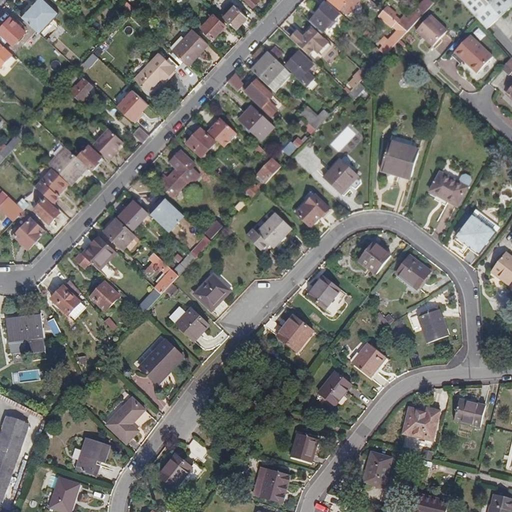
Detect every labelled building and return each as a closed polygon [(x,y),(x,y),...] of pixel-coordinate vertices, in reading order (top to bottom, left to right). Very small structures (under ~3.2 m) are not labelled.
[(37,32),(56,12),(43,0),(34,0),(20,16),(37,32)] [(219,0),(216,3),(225,12),(236,2),(234,0),(219,0)] [(328,0),(348,16),(360,1),(358,0),(328,0)] [(408,32),(434,4),(429,0),(426,0),(402,27),(408,32)] [(511,0),(460,0),(477,19),(487,30),(511,8),(511,0)] [(322,34),(339,15),(325,2),(319,8),(321,10),(310,22),(322,34)] [(247,18),(235,6),(224,18),(236,29),(247,18)] [(398,43),(408,32),(402,27),(384,12),(380,17),(393,29),(393,28),(397,31),(380,50),(386,56),(398,43)] [(213,39),(225,26),(214,15),(202,28),(213,39)] [(433,47),(448,31),(432,16),(417,32),(433,47)] [(13,45),(25,31),(24,30),(26,28),(23,25),(21,27),(11,18),(0,29),(0,41),(4,45),(8,41),(13,45)] [(365,37),(373,29),(368,25),(361,33),(365,37)] [(314,50),(324,40),(313,29),(304,38),(297,32),(291,39),(313,59),(318,54),(314,50)] [(189,67),(209,45),(194,31),(173,53),(189,67)] [(434,46),(439,53),(451,42),(446,36),(434,46)] [(493,59),(471,38),(455,54),(464,63),(465,61),(470,66),(469,67),(477,75),(493,59)] [(16,60),(0,45),(0,68),(5,63),(9,67),(16,60)] [(281,54),(274,47),(269,53),(276,59),(281,54)] [(99,60),(103,56),(96,50),(93,53),(97,58),(99,60)] [(93,53),(84,63),(89,67),(97,58),(93,53)] [(276,93),(293,75),(292,74),(276,59),(269,53),(252,71),(276,93)] [(308,71),(313,65),(304,57),(302,59),(298,54),(287,66),(294,72),(292,74),(293,75),(307,88),(315,78),(308,71)] [(152,96),(175,71),(158,55),(135,80),(152,96)] [(511,72),(511,71),(511,58),(503,67),(510,74),(511,72)] [(367,76),(372,71),(367,67),(363,72),(367,76)] [(361,83),(367,76),(363,72),(362,71),(356,78),(361,83)] [(69,87),(76,79),(73,75),(62,86),(67,91),(70,88),(69,87)] [(238,92),(243,86),(234,77),(228,83),(238,92)] [(273,96),(255,78),(244,89),(271,116),(277,110),(268,102),(273,96)] [(87,95),(93,88),(85,80),(77,88),(76,87),(70,94),(81,104),(88,97),(87,95)] [(136,121),(147,110),(134,97),(131,100),(133,102),(125,110),(136,121)] [(333,112),(323,104),(320,107),(330,116),(333,112)] [(274,126),(254,107),(241,121),(262,140),(274,126)] [(318,120),(306,110),(300,116),(316,131),(326,120),(322,116),(318,120)] [(202,158),(216,143),(201,130),(203,128),(194,119),(188,126),(197,135),(188,145),(202,158)] [(221,120),(208,133),(224,148),(237,135),(221,120)] [(22,142),(30,134),(24,127),(18,134),(16,136),(21,141),(22,142)] [(149,137),(140,128),(136,133),(145,142),(149,137)] [(113,153),(123,143),(108,130),(93,146),(109,161),(115,155),(113,153)] [(0,155),(4,159),(21,141),(16,136),(7,146),(1,152),(0,153),(0,155)] [(299,148),(303,144),(298,139),(294,143),(299,148)] [(289,155),(296,148),(288,142),(282,149),(289,155)] [(411,183),(419,149),(389,143),(381,176),(411,183)] [(272,159),(256,144),(252,148),(261,156),(262,155),(270,162),(272,159)] [(323,177),(328,173),(320,165),(323,162),(307,145),(294,158),(313,178),(319,172),(323,177)] [(98,163),(102,159),(89,147),(79,158),(93,172),(94,171),(97,174),(101,169),(98,167),(100,165),(98,163)] [(70,187),(88,168),(66,149),(49,167),(53,171),(70,187)] [(190,171),(195,166),(180,151),(170,162),(180,172),(178,173),(190,185),(197,177),(190,171)] [(264,186),(281,168),(273,160),(256,178),(264,186)] [(345,187),(355,177),(339,163),(323,180),(341,197),(348,190),(345,187)] [(28,179),(33,175),(26,168),(21,173),(28,179)] [(70,187),(53,171),(36,189),(53,205),(70,187)] [(456,205),(468,182),(467,177),(464,176),(460,177),(457,181),(439,171),(429,190),(456,205)] [(173,198),(186,184),(189,186),(190,185),(178,173),(177,175),(175,173),(169,179),(161,187),(173,198)] [(161,187),(169,179),(165,176),(158,184),(161,187)] [(348,190),(357,180),(355,177),(345,187),(348,190)] [(259,192),(259,191),(253,186),(247,193),(253,198),(259,192)] [(24,211),(9,197),(4,202),(14,210),(8,216),(14,222),(20,215),(24,211)] [(319,221),(328,212),(313,198),(295,217),(309,230),(318,220),(319,221)] [(241,211),(247,204),(243,200),(236,207),(241,211)] [(35,212),(49,226),(59,215),(45,201),(40,207),(36,203),(32,208),(35,211),(35,212)] [(169,233),(184,217),(167,201),(152,217),(155,220),(169,233)] [(134,232),(147,218),(153,223),(155,220),(152,217),(136,202),(120,219),(134,232)] [(32,219),(24,211),(20,215),(28,223),(32,219)] [(495,234),(473,216),(457,236),(479,254),(495,234)] [(270,251),(289,232),(274,217),(255,236),(251,233),(245,239),(261,255),(267,248),(270,251)] [(29,250),(46,232),(32,219),(28,223),(15,237),(29,250)] [(136,237),(117,219),(104,233),(124,251),(136,237)] [(212,239),(223,227),(220,224),(218,226),(216,224),(206,234),(212,239)] [(196,259),(212,242),(205,236),(203,238),(205,240),(196,249),(187,240),(182,246),(191,254),(196,259)] [(117,254),(100,238),(83,256),(91,263),(100,272),(117,254)] [(378,278),(392,260),(374,245),(360,263),(378,278)] [(83,256),(81,254),(76,260),(85,269),(91,263),(83,256)] [(171,285),(179,277),(174,272),(155,254),(151,258),(169,275),(156,289),(162,295),(171,285)] [(196,259),(191,254),(185,261),(190,266),(196,259)] [(511,292),(511,262),(504,255),(490,274),(511,292)] [(418,294),(431,277),(412,261),(399,278),(418,294)] [(179,277),(186,270),(181,265),(174,272),(179,277)] [(215,303),(226,291),(210,277),(192,297),(210,313),(217,305),(215,303)] [(76,299),(81,294),(70,281),(52,301),(69,316),(81,303),(76,299)] [(341,295),(324,281),(308,301),(325,314),(341,295)] [(119,297),(105,284),(92,298),(106,312),(119,297)] [(145,314),(162,295),(156,289),(139,308),(145,314)] [(207,327),(190,311),(185,316),(180,312),(170,323),(189,340),(198,330),(201,333),(207,327)] [(44,347),(40,313),(24,315),(24,316),(7,317),(11,350),(44,347)] [(105,324),(114,331),(119,326),(109,318),(105,324)] [(55,336),(62,332),(55,319),(48,322),(55,336)] [(296,356),(312,336),(293,320),(277,340),(296,356)] [(443,345),(430,321),(411,331),(424,355),(443,345)] [(192,343),(201,333),(198,330),(189,340),(192,343)] [(207,333),(197,342),(204,351),(215,341),(207,333)] [(163,376),(180,357),(164,342),(139,369),(157,386),(165,377),(163,376)] [(369,382),(385,362),(368,348),(351,368),(369,382)] [(334,409),(349,390),(333,376),(317,397),(334,409)] [(136,433),(129,426),(142,412),(130,400),(105,427),(125,445),(136,433)] [(480,427),(484,405),(458,401),(454,423),(480,427)] [(431,445),(439,415),(427,413),(426,416),(409,412),(402,438),(431,445)] [(0,510),(27,427),(6,420),(0,439),(0,510)] [(308,466),(316,442),(306,439),(301,438),(296,436),(289,460),(308,466)] [(102,477),(113,458),(93,446),(76,475),(93,485),(99,475),(102,477)] [(382,493),(390,462),(370,456),(361,486),(382,493)] [(171,491),(188,471),(173,457),(156,478),(171,491)] [(280,505),(287,479),(265,474),(257,472),(251,498),(280,505)] [(215,490),(222,492),(234,477),(229,473),(215,490)] [(74,501),(79,487),(58,480),(48,510),(52,511),(68,511),(73,500),(74,501)] [(511,511),(511,502),(493,497),(489,511),(511,511)] [(447,511),(449,506),(425,500),(421,511),(447,511)]
